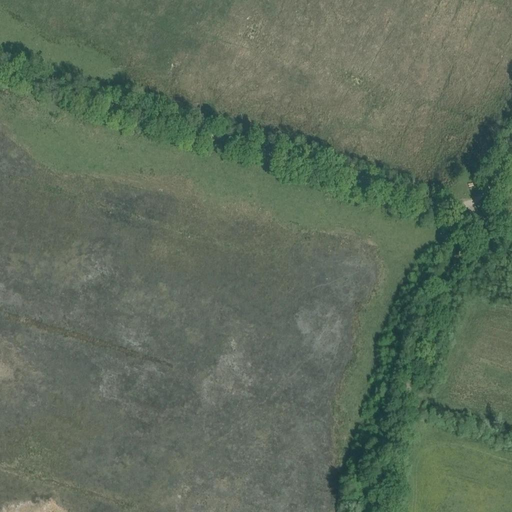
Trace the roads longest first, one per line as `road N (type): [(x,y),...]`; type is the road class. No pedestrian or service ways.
road 1 (track): [(472,204),(430,201),(0,66)]
road 2 (track): [(480,219),(418,350),(384,511)]
